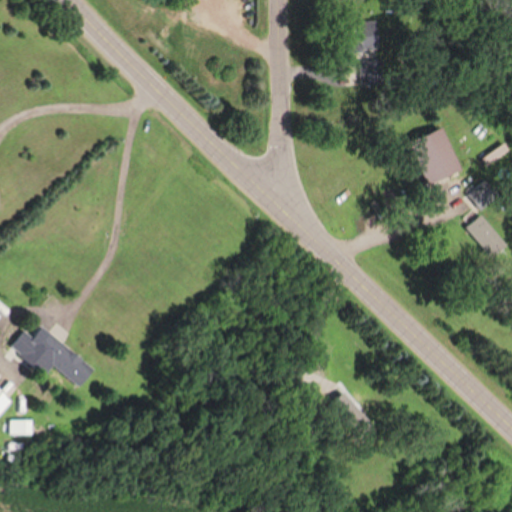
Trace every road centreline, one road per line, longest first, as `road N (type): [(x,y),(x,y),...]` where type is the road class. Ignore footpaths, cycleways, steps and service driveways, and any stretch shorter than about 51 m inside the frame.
road 1 (secondary): [(511,430),(278,212),(70,0)]
road 2 (tertiary): [(278,212),(277,0)]
